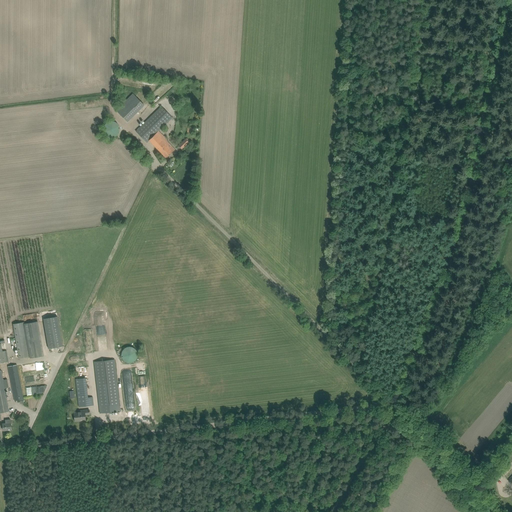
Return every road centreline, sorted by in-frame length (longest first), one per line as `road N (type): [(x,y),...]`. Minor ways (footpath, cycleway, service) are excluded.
road 1 (unclassified): [(387,394),(454,216),(507,0)]
road 2 (unclassified): [(0,445),(387,394)]
road 3 (unclassified): [(387,394),(152,163)]
road 4 (unclassified): [(493,511),(387,394)]
road 5 (unclassified): [(324,511),(387,394)]
